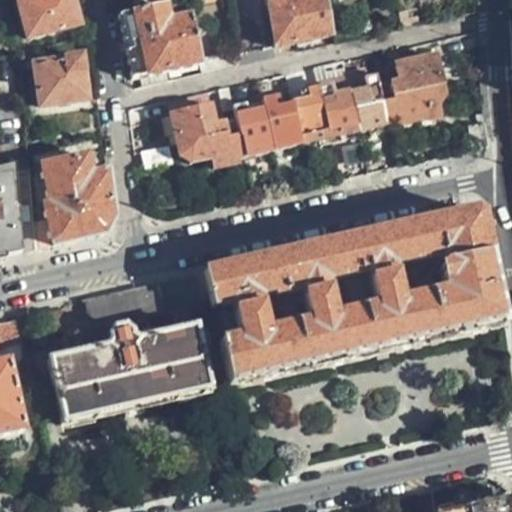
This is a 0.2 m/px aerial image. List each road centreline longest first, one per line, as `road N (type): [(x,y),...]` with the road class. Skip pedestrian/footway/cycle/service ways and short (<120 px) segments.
road 1 (residential): [(143,258),(511,172)]
road 2 (residential): [(511,447),(244,511)]
road 3 (residential): [(143,258),(99,0)]
road 4 (residential): [(495,0),(511,172)]
road 5 (residential): [(0,291),(143,258)]
